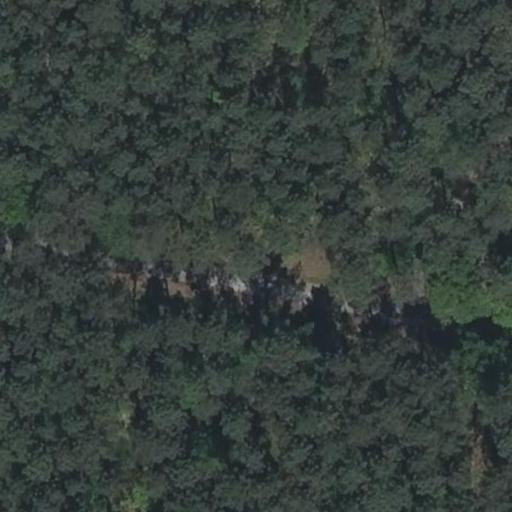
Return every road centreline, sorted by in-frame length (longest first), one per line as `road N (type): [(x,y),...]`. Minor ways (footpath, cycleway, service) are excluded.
road 1 (unclassified): [(511,327),(0,230)]
road 2 (track): [(412,308),(511,122)]
